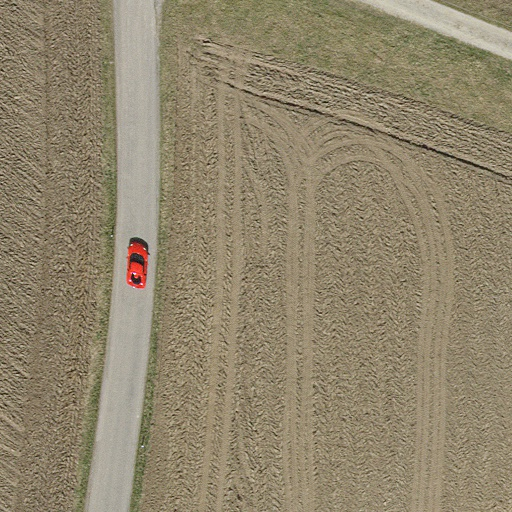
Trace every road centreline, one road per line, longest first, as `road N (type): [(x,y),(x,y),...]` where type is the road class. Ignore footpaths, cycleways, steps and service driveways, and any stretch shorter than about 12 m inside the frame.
road 1 (tertiary): [(136,0),(140,222),(107,511)]
road 2 (track): [(392,0),(511,47)]
